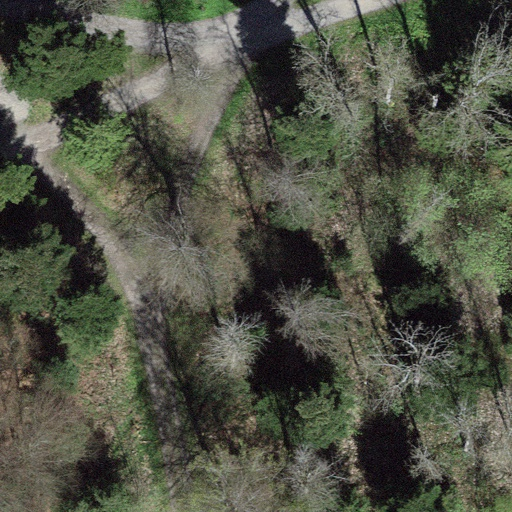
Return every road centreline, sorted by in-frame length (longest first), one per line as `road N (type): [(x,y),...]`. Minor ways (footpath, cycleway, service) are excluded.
road 1 (track): [(183,511),(138,279),(24,149)]
road 2 (track): [(361,0),(238,41),(0,161)]
road 3 (track): [(138,279),(238,41)]
road 4 (track): [(0,1),(147,38),(238,41)]
